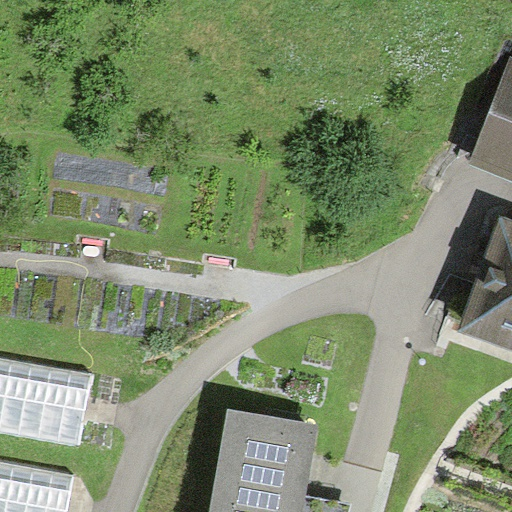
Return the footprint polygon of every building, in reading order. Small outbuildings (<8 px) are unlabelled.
[(511,68),(470,170),(511,187),(511,68)] [(511,227),(500,223),(459,341),(511,360),(511,227)] [(90,375),(0,360),(0,433),(78,447),(90,375)] [(348,511),(349,510),(310,500),(317,432),(228,418),(211,511),(348,511)] [(67,511),(74,472),(0,459),(0,511),(67,511)]
